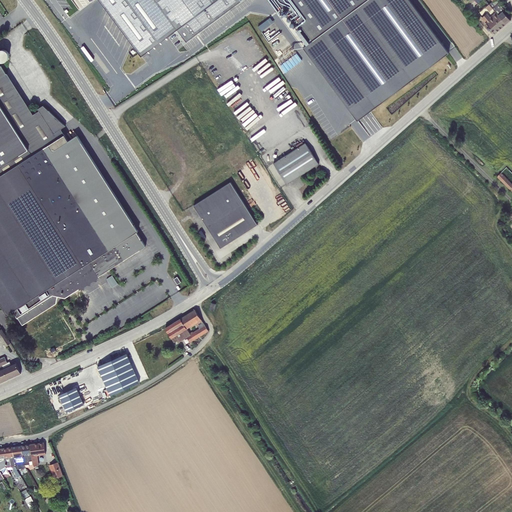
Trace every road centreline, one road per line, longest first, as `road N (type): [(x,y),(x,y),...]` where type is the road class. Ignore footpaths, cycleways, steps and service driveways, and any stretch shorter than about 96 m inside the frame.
road 1 (unknown): [(49,0),(133,81),(201,51),(252,12),(271,13),(373,147)]
road 2 (tertiary): [(212,288),(511,25)]
road 3 (secondary): [(25,0),(212,288)]
road 4 (unknown): [(38,18),(12,37),(22,60),(43,97),(95,146),(157,241),(164,266)]
road 5 (unclassified): [(0,441),(46,433),(171,369),(210,335),(194,299)]
road 6 (tertiary): [(0,395),(194,299)]
